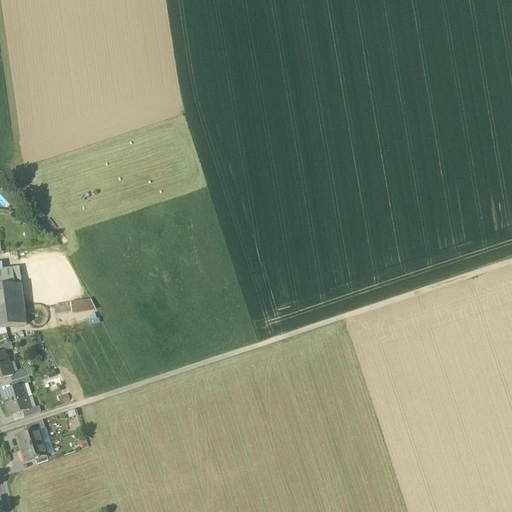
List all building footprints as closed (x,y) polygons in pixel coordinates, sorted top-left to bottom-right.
[(2,271),(0,271),(0,328),(6,328),(26,326),(19,269),(2,271)] [(90,302),(70,304),(72,313),(73,315),(95,312),(90,302)] [(53,306),(55,315),(72,313),(70,304),(53,306)] [(0,353),(4,352),(5,352),(13,349),(11,343),(0,346),(0,353)] [(0,366),(9,364),(5,352),(4,352),(0,353),(0,366)] [(14,362),(9,364),(12,375),(18,373),(14,362)] [(12,375),(9,364),(0,366),(0,380),(9,377),(13,376),(12,375)] [(28,377),(23,379),(21,374),(27,372),(26,370),(18,373),(12,375),(13,376),(9,377),(11,383),(13,389),(22,386),(28,384),(30,384),(28,377)] [(57,376),(54,370),(46,373),(49,379),(57,376)] [(22,386),(26,398),(32,397),(28,384),(22,386)] [(3,402),(4,405),(26,398),(22,386),(13,389),(1,393),(3,399),(3,400),(3,402)] [(67,394),(58,397),(60,404),(70,402),(67,394)] [(35,408),(32,397),(26,398),(30,410),(35,408)] [(30,410),(26,398),(4,405),(6,410),(8,411),(10,417),(12,417),(22,413),(30,411),(30,410)] [(12,417),(14,422),(24,419),(41,413),(39,407),(35,408),(30,410),(30,411),(22,413),(12,417)] [(25,427),(28,434),(38,430),(38,431),(44,429),(42,422),(25,427)] [(38,431),(43,445),(50,442),(46,428),(44,429),(38,431)] [(16,437),(21,452),(43,445),(38,431),(38,430),(28,434),(16,437)] [(78,443),(80,450),(87,447),(85,441),(78,443)] [(54,453),(50,442),(43,445),(46,456),(54,453)] [(46,456),(43,445),(21,452),(24,463),(35,460),(46,456)] [(35,460),(37,465),(48,462),(46,456),(35,460)]
